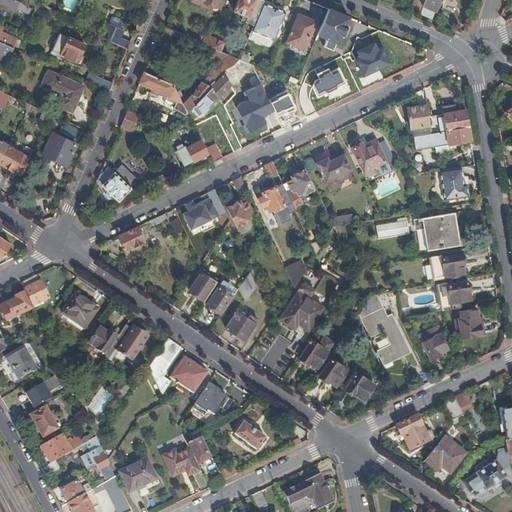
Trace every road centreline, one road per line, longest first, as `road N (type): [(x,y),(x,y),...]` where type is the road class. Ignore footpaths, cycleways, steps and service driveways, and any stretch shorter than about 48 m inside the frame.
road 1 (residential): [(57,247),(463,56)]
road 2 (residential): [(57,247),(342,439)]
road 3 (residential): [(164,0),(57,247)]
road 4 (tertiary): [(473,70),(511,294)]
road 5 (residential): [(342,439),(511,356)]
road 6 (residential): [(190,511),(342,439)]
road 7 (residential): [(342,439),(453,511)]
road 8 (tertiary): [(460,53),(346,0)]
